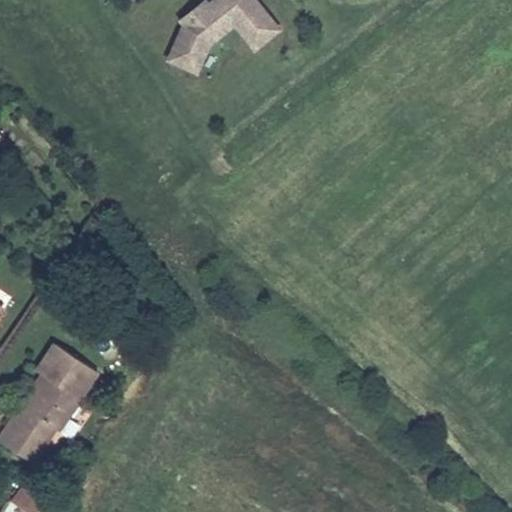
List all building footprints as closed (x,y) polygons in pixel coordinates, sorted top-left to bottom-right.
[(181,34),(166,66),(199,79),(213,46),(235,31),(255,56),(282,34),(254,0),(218,0),(210,7),(206,1),(175,24),(181,34)] [(0,290),(0,317),(13,300),(0,290)] [(50,362),(57,367),(37,396),(67,416),(72,419),(109,362),(64,332),(46,359),(50,362)] [(57,367),(50,362),(20,408),(57,430),(67,416),(37,396),(57,367)] [(57,430),(20,408),(8,427),(43,451),(57,430)] [(47,485),(21,470),(10,489),(34,505),(47,485)]
